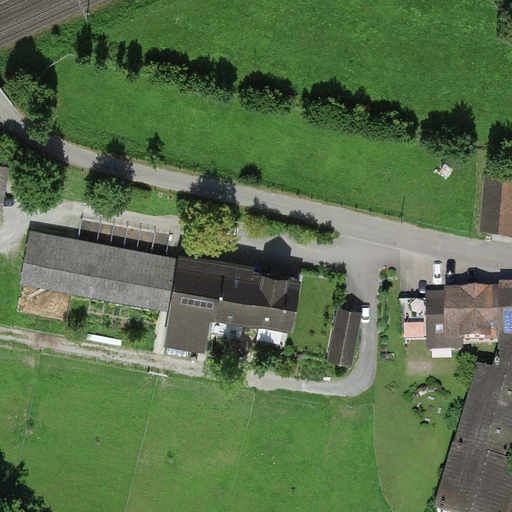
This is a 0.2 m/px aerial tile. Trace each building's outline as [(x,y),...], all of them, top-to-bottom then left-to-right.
[(0,223),(11,165),(0,163),(0,223)] [(511,181),(504,181),(501,228),(511,228),(511,181)] [(311,279),(32,230),(23,280),(170,306),(164,338),(211,346),(217,312),(302,327),(311,279)] [(511,511),(511,293),(427,299),(425,356),(506,350),(503,376),(478,376),(442,511),(511,511)] [(343,299),(329,352),(341,354),(354,301),(343,299)] [(358,358),(370,304),(355,301),(343,355),(358,358)]
